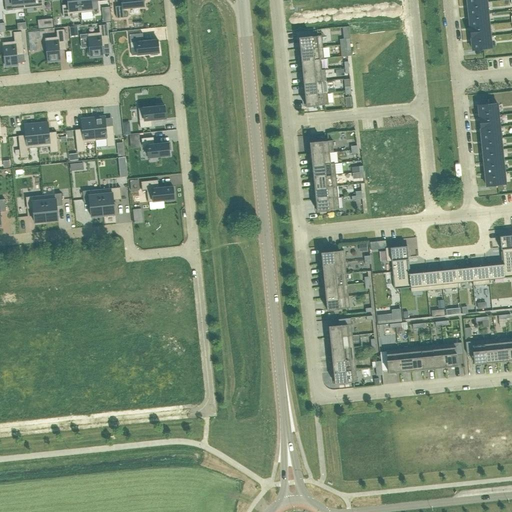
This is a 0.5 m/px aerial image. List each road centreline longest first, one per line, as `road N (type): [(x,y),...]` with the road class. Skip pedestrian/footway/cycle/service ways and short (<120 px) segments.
road 1 (tertiary): [(242,0),(285,426)]
road 2 (residential): [(511,379),(317,400),(298,232)]
road 3 (residential): [(194,249),(130,256),(121,228),(0,240)]
road 4 (residential): [(187,413),(210,410),(194,249)]
road 5 (residential): [(194,249),(176,78)]
road 6 (tertiary): [(511,494),(346,511)]
road 7 (unknown): [(130,256),(127,286),(0,300)]
road 8 (residential): [(288,122),(423,106)]
road 9 (residential): [(456,79),(471,214)]
road 10 (residential): [(0,113),(105,102),(114,85)]
road 11 (residential): [(288,122),(275,0)]
road 12 (residential): [(419,220),(422,250),(477,250),(480,213)]
road 13 (residential): [(298,232),(419,220)]
road 14 (residential): [(114,85),(103,71),(0,81)]
